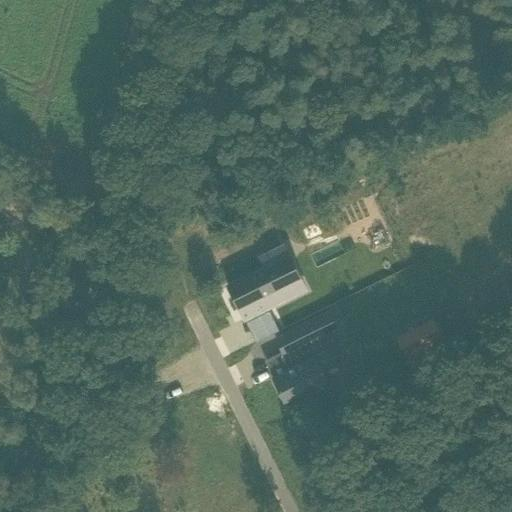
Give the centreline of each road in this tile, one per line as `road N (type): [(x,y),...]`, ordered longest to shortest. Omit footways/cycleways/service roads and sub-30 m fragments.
road 1 (track): [(14,511),(143,0)]
road 2 (residential): [(192,308),(290,511)]
